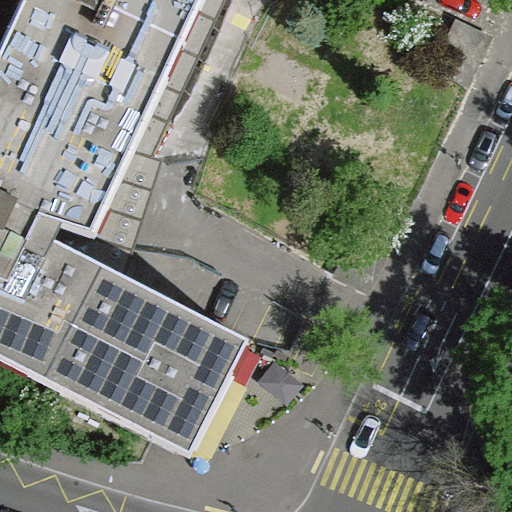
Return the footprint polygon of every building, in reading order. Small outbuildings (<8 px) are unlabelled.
[(73,0),(28,0),(0,61),(0,225),(56,249),(64,228),(96,241),(184,51),(73,0)] [(73,0),(184,51),(208,0),(73,0)] [(470,89),(492,40),(458,25),(436,74),(470,89)] [(0,225),(0,361),(152,439),(193,460),(249,345),(56,249),(0,225)] [(393,247),(361,232),(347,261),(339,278),(371,294),(393,247)]
